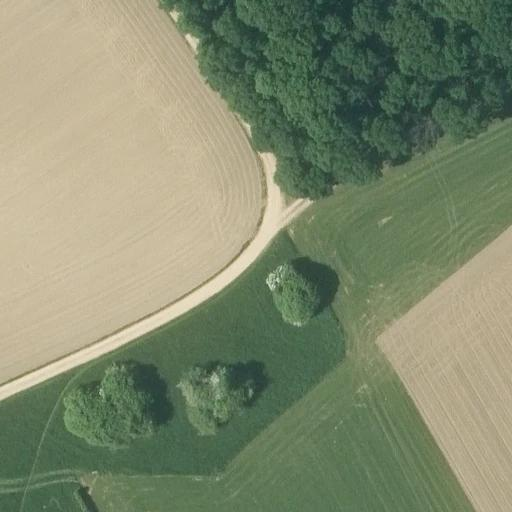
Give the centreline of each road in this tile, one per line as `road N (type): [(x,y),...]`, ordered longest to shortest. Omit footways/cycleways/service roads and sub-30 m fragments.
road 1 (track): [(0,392),(222,282),(258,247),(274,200)]
road 2 (track): [(511,98),(312,199),(274,200)]
road 3 (track): [(167,0),(271,162),(274,200)]
